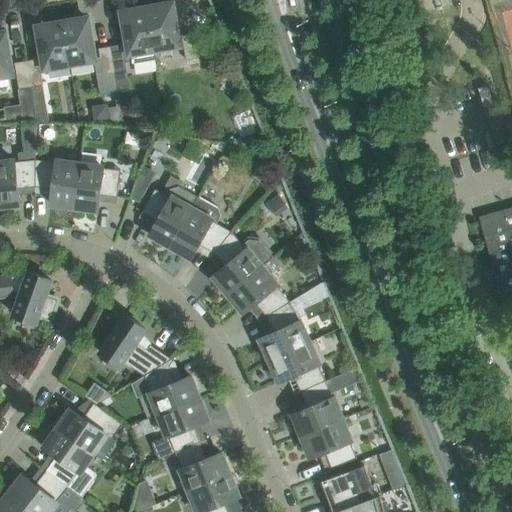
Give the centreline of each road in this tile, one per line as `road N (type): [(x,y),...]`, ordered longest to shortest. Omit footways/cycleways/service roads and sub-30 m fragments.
road 1 (tertiary): [(472,511),(393,325),(280,0)]
road 2 (residential): [(106,258),(142,275),(205,332),(282,511)]
road 3 (residential): [(0,443),(106,258)]
